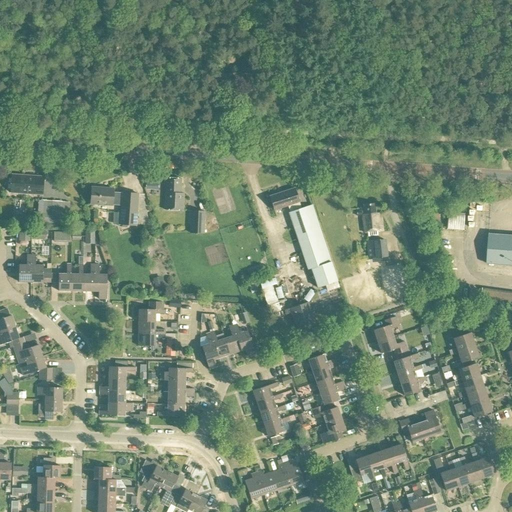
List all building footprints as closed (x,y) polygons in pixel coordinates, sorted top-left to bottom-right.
[(44,177),(44,176),(12,174),(12,175),(13,175),(11,191),(10,191),(10,192),(43,195),(43,193),(42,193),(43,177),(44,177)] [(158,190),(159,179),(146,179),(146,189),(158,190)] [(182,179),(165,179),(165,188),(166,188),(165,210),(184,211),(185,194),(181,194),(182,179)] [(137,226),(139,195),(114,193),(114,190),(92,188),(91,204),(113,206),(113,204),(122,204),(121,225),(137,226)] [(275,211),(299,203),(300,202),(296,189),(270,197),(275,211)] [(70,202),(44,201),(43,218),(68,220),(70,202)] [(377,231),(383,231),(382,218),(379,218),(379,213),(376,214),(375,204),(363,205),(364,207),(361,207),(361,211),(356,211),(357,216),(361,216),(363,233),(368,232),(368,236),(378,235),(377,231)] [(312,205),(289,212),(288,212),(293,228),(301,253),(303,253),(308,270),(311,269),(318,288),(337,282),(331,264),(329,256),(317,220),(312,205)] [(449,228),(467,228),(468,211),(450,211),(449,228)] [(205,234),(206,212),(192,212),(191,234),(205,234)] [(48,237),(47,229),(34,230),(34,238),(48,237)] [(94,230),(85,230),(85,244),(94,244),(94,230)] [(30,231),(19,231),(19,241),(29,241),(30,231)] [(81,232),(72,232),(72,240),(81,240),(81,232)] [(511,236),(490,235),(487,264),(511,266),(511,236)] [(368,259),(372,259),(388,257),(386,239),(367,241),(368,259)] [(31,282),(31,256),(27,256),(27,266),(19,265),(19,282),(31,282)] [(36,256),(31,256),(31,282),(51,283),(51,268),(52,264),(47,264),(47,274),(43,274),(44,266),(36,266),(36,256)] [(71,275),(71,265),(67,265),(67,275),(55,274),(55,268),(51,268),(51,283),(59,283),(58,291),(71,291),(71,275)] [(83,265),(79,265),(79,275),(71,275),(71,291),(83,291),(83,275),(83,265)] [(95,292),(95,265),(91,265),(90,275),(83,275),(83,291),(95,292)] [(95,265),(95,292),(99,292),(98,299),(107,299),(107,275),(99,275),(100,265),(95,265)] [(248,274),(249,278),(266,272),(265,268),(248,274)] [(281,309),(274,284),(278,283),(276,276),(261,280),(270,312),(281,309)] [(160,277),(152,279),(154,287),(163,285),(160,277)] [(280,285),(275,287),(279,298),(285,296),(280,285)] [(180,300),(169,299),(169,308),(180,308),(180,300)] [(139,321),(156,322),(156,314),(166,315),(166,310),(162,310),(162,302),(149,301),(149,310),(139,310),(139,321)] [(316,328),(313,321),(308,304),(285,312),(287,316),(293,314),(299,333),(316,328)] [(0,332),(15,327),(12,316),(10,316),(8,309),(0,311),(0,332)] [(246,312),(240,314),(243,325),(250,322),(246,312)] [(377,342),(393,336),(391,329),(399,326),(396,317),(384,320),(386,326),(373,330),(377,342)] [(156,330),(156,322),(139,321),(139,334),(156,334),(166,334),(166,330),(156,330)] [(211,321),(206,322),(210,334),(211,333),(214,332),(211,321)] [(236,335),(242,351),(246,350),(248,357),(256,354),(248,331),(241,334),(237,324),(233,326),(236,335)] [(230,355),(242,351),(236,335),(233,326),(229,327),(232,337),(225,339),(230,355)] [(15,327),(0,332),(0,345),(8,343),(10,348),(13,347),(25,343),(23,337),(19,339),(15,327)] [(230,355),(225,339),(223,334),(216,336),(215,332),(214,332),(211,333),(214,343),(219,359),(230,355)] [(215,360),(219,359),(214,343),(211,333),(210,334),(206,335),(209,344),(202,347),(210,370),(218,367),(215,360)] [(457,351),(475,345),(471,333),(453,339),(456,349),(449,351),(451,356),(458,353),(457,351)] [(166,339),(166,334),(156,334),(139,334),(139,346),(156,346),(156,339),(166,339)] [(393,336),(377,342),(381,353),(394,349),(396,355),(407,352),(404,342),(396,344),(393,336)] [(176,339),(168,338),(167,356),(175,357),(176,339)] [(27,349),(25,343),(13,347),(19,365),(27,362),(42,357),(39,345),(27,349)] [(457,351),(458,353),(460,360),(453,363),(454,367),(462,364),(462,363),(479,357),(475,345),(457,351)] [(413,367),(411,360),(419,357),(418,353),(393,361),(397,373),(413,367)] [(312,371),(336,363),(335,359),(327,362),(324,354),(308,360),(312,371)] [(40,374),(52,375),(52,368),(46,368),(42,357),(27,362),(28,366),(20,368),(23,376),(39,371),(39,374),(40,374)] [(316,382),(332,377),(329,370),(338,367),(336,363),(312,371),(316,382)] [(463,381),(480,376),(476,363),(459,369),(462,379),(447,384),(448,389),(464,384),(463,381)] [(291,367),(294,375),(300,372),(297,364),(291,367)] [(417,379),(417,378),(414,371),(423,368),(421,364),(413,367),(397,373),(400,384),(417,379)] [(109,379),(126,379),(126,372),(136,372),(136,367),(109,367),(109,379)] [(169,381),(186,381),(186,373),(195,373),(195,369),(193,369),(176,368),(169,368),(169,372),(161,372),(161,381),(164,381),(169,381)] [(442,382),(439,372),(432,374),(435,386),(442,384),(442,382)] [(417,379),(400,384),(404,396),(421,390),(418,383),(426,380),(425,375),(417,378),(417,379)] [(289,376),(281,379),(283,386),(291,383),(289,376)] [(466,393),(484,387),(480,376),(463,381),(464,384),(466,391),(458,393),(460,398),(467,396),(466,393)] [(320,393),(344,385),(342,381),(334,384),(332,377),(316,382),(320,393)] [(126,391),(126,379),(109,379),(109,387),(100,387),(100,391),(126,391)] [(185,389),(186,381),(169,381),(169,393),(194,393),(194,389),(185,389)] [(272,397),(269,390),(278,387),(277,382),(252,391),(256,403),(272,397)] [(344,385),(320,393),(324,405),(333,402),(340,399),(337,392),(345,389),(344,385)] [(43,400),(62,400),(62,388),(38,387),(38,396),(43,396),(43,400)] [(470,405),(487,399),(484,387),(466,393),(467,396),(470,402),(462,405),(462,402),(454,405),(457,413),(471,408),(470,405)] [(125,403),(126,391),(100,391),(100,395),(109,395),(109,403),(125,403)] [(194,397),(194,393),(169,393),(168,404),(185,405),(185,397),(194,397)] [(276,409),(273,401),(282,398),(281,394),(272,397),(256,403),(260,414),(276,409)] [(470,405),(471,408),(473,414),(462,418),(463,424),(476,419),(476,417),(492,412),(487,399),(470,405)] [(62,413),(62,400),(43,400),(43,405),(45,405),(45,420),(53,420),(53,413),(62,413)] [(337,406),(334,407),(333,402),(324,405),(310,409),(314,419),(322,416),(325,424),(341,418),(337,406)] [(133,403),(125,403),(109,403),(109,411),(100,411),(100,415),(126,416),(126,411),(133,412),(133,403)] [(185,417),(185,405),(168,404),(168,412),(158,412),(158,416),(185,417)] [(264,425),(280,420),(277,412),(286,409),(284,406),(276,409),(260,414),(264,425)] [(419,423),(424,438),(441,433),(434,411),(424,414),(426,420),(419,423)] [(280,420),(264,425),(268,437),(284,432),(281,424),(289,421),(288,417),(280,420)] [(341,418),(325,424),(328,431),(319,434),(323,444),(341,438),(339,432),(345,430),(341,418)] [(424,438),(419,423),(411,425),(409,419),(399,422),(403,433),(409,431),(412,442),(424,438)] [(280,443),(278,436),(270,438),(272,446),(280,443)] [(299,446),(298,446),(300,452),(301,453),(302,453),(309,450),(307,443),(305,444),(299,446)] [(394,464),(395,464),(402,461),(405,470),(409,468),(401,444),(389,448),(394,464)] [(475,461),(482,479),(493,475),(488,457),(479,460),(474,447),(470,449),(474,462),(475,461)] [(398,472),(395,464),(394,464),(389,448),(378,452),(383,468),(383,467),(391,465),(393,473),(398,472)] [(0,452),(0,479),(10,480),(11,463),(3,463),(3,453),(0,452)] [(386,476),(383,467),(383,468),(378,452),(366,456),(372,471),(379,469),(382,477),(386,476)] [(470,483),(482,479),(475,461),(474,462),(467,464),(463,453),(458,455),(459,458),(462,466),(464,465),(470,483)] [(445,456),(450,470),(452,469),(458,487),(470,483),(464,465),(462,466),(455,468),(450,454),(445,456)] [(372,471),(366,456),(355,459),(357,467),(350,469),(354,482),(362,480),(360,475),(368,473),(371,481),(375,480),(372,471)] [(54,478),(59,478),(60,466),(52,465),(52,459),(43,458),(42,473),(32,473),(32,477),(37,477),(54,478)] [(446,492),(458,487),(452,469),(450,470),(443,473),(441,468),(443,468),(440,458),(433,461),(438,475),(440,474),(446,492)] [(283,464),(291,486),(303,482),(297,465),(290,467),(288,462),(283,464)] [(277,491),(291,486),(283,464),(276,466),(277,470),(271,472),(277,491)] [(159,486),(167,471),(156,466),(155,468),(149,465),(141,481),(144,483),(142,487),(150,491),(154,484),(159,486)] [(12,476),(27,477),(27,467),(12,466),(12,476)] [(98,480),(115,480),(120,480),(120,476),(110,475),(110,467),(94,467),(93,479),(98,480)] [(277,491),(271,472),(263,475),(261,470),(256,472),(264,495),(277,491)] [(170,504),(176,493),(179,487),(174,484),(178,477),(167,471),(159,486),(166,490),(159,502),(169,507),(170,504)] [(251,500),(264,495),(256,472),(250,474),(251,479),(245,481),(245,483),(251,500)] [(54,490),(54,478),(37,477),(37,485),(21,484),(21,489),(27,489),(54,490)] [(441,492),(436,478),(429,481),(434,495),(441,492)] [(98,491),(125,492),(125,487),(120,480),(115,480),(98,480),(98,491)] [(53,502),(54,490),(27,489),(27,493),(37,494),(36,501),(53,502)] [(186,511),(188,510),(196,495),(185,489),(181,496),(176,493),(170,504),(176,508),(184,511),(186,511)] [(421,489),(417,490),(423,511),(433,511),(437,511),(432,494),(424,497),(421,489)] [(410,511),(423,511),(417,490),(413,491),(414,495),(406,497),(409,508),(410,511)] [(125,497),(125,492),(98,491),(98,503),(114,504),(115,496),(125,497)] [(312,500),(309,493),(294,498),(297,505),(312,500)] [(196,495),(188,510),(192,511),(207,511),(208,510),(203,507),(207,500),(196,495)] [(377,511),(379,511),(380,509),(376,496),(369,498),(373,511),(372,511),(377,511)] [(52,511),(53,502),(36,501),(36,509),(26,508),(25,511),(52,511)] [(410,511),(409,508),(402,510),(399,501),(395,503),(398,511),(410,511)] [(114,511),(114,504),(98,503),(97,511),(123,511),(124,511),(114,511)]
